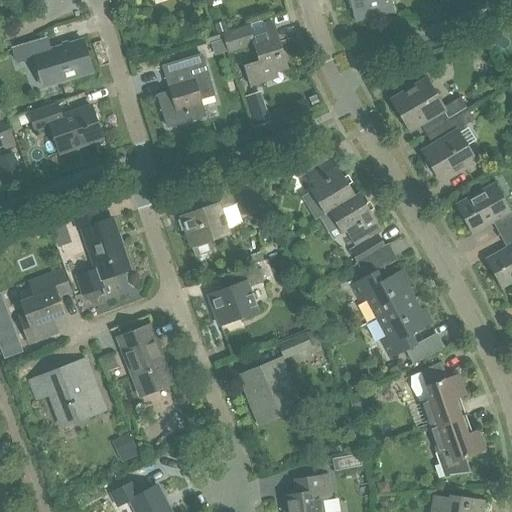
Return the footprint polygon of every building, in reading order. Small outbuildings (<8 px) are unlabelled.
[(350,0),(353,8),(351,9),(354,22),(394,12),(391,0),(350,0)] [(288,68),(276,30),(254,37),(250,25),(223,34),(229,53),(253,45),(258,61),(244,66),(250,86),(265,81),(263,76),(288,68)] [(33,57),(42,87),(92,72),(83,41),(50,51),(46,39),(13,49),(17,62),(33,57)] [(171,92),(158,96),(167,128),(202,118),(197,101),(214,96),(202,56),(163,67),(171,92)] [(420,125),(426,135),(468,110),(461,97),(443,108),(426,80),(392,100),(410,132),(420,125)] [(50,128),(60,154),(102,139),(91,107),(61,117),(57,104),(28,114),(35,133),(50,128)] [(0,148),(3,147),(5,150),(15,146),(0,108),(0,148)] [(474,120),(468,110),(426,135),(433,146),(423,152),(428,160),(424,162),(427,169),(432,174),(435,173),(441,182),(475,162),(466,146),(473,142),(463,126),(474,120)] [(268,112),(252,117),(255,127),(271,122),(268,112)] [(13,153),(0,158),(0,165),(6,181),(21,175),(13,153)] [(236,165),(241,178),(262,171),(257,157),(236,165)] [(318,218),(359,193),(355,195),(337,166),(326,173),(321,165),(306,174),(315,189),(302,197),(315,219),(318,218)] [(504,233),(511,228),(511,212),(511,213),(495,183),(456,205),(451,195),(450,196),(471,235),(497,221),(504,233)] [(181,218),(186,233),(191,246),(229,233),(221,210),(236,205),(229,186),(201,196),(205,210),(181,218)] [(328,234),(338,229),(340,233),(342,235),(346,233),(355,247),(347,252),(355,265),(383,248),(376,235),(370,238),(365,230),(377,223),(359,193),(318,218),(328,234)] [(95,270),(76,276),(83,295),(102,289),(100,281),(129,271),(112,219),(100,223),(95,208),(72,215),(77,230),(81,229),(95,270)] [(62,218),(50,222),(55,238),(68,233),(62,218)] [(511,228),(504,233),(510,245),(484,259),(506,300),(507,300),(501,289),(511,283),(511,228)] [(365,301),(375,320),(414,298),(408,286),(411,285),(403,269),(382,281),(376,271),(395,261),(386,246),(383,248),(355,265),(363,278),(349,285),(360,304),(365,301)] [(226,291),(223,292),(209,297),(223,337),(224,337),(220,325),(257,312),(248,288),(264,282),(263,280),(271,277),(265,261),(221,277),(226,291)] [(34,299),(30,300),(21,304),(26,316),(19,318),(29,344),(39,340),(34,327),(64,315),(57,296),(68,292),(59,269),(28,281),(34,299)] [(414,298),(375,320),(385,338),(380,341),(390,360),(416,345),(411,335),(432,324),(424,308),(421,310),(414,298)] [(150,328),(118,341),(140,396),(171,384),(175,395),(176,394),(150,328)] [(305,334),(278,345),(284,360),(312,348),(305,334)] [(281,360),(239,377),(259,424),(300,407),(281,360)] [(73,368),(44,379),(62,425),(103,409),(93,384),(81,389),(73,368)] [(420,404),(429,429),(461,418),(455,399),(465,395),(458,375),(437,383),(437,385),(426,389),(430,400),(420,404)] [(467,435),(461,418),(429,429),(445,477),(467,475),(461,460),(485,451),(478,431),(467,435)] [(138,454),(129,435),(118,440),(127,459),(138,454)] [(322,511),(321,500),(331,499),(328,476),(295,482),(298,496),(282,498),(284,511),(322,511)] [(118,508),(129,502),(134,511),(170,511),(157,486),(140,495),(133,483),(111,495),(118,508)] [(481,511),(483,502),(450,497),(449,500),(434,498),(431,511),(481,511)]
